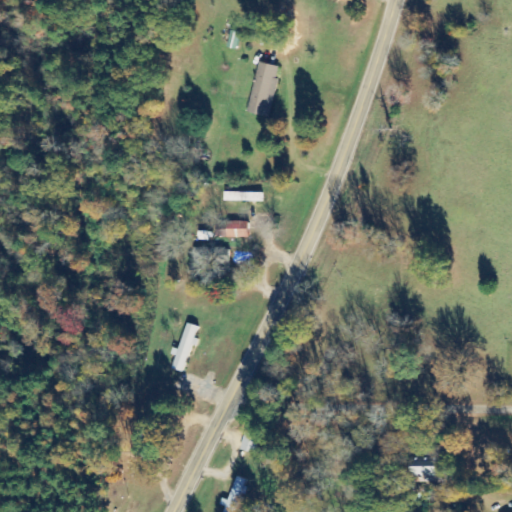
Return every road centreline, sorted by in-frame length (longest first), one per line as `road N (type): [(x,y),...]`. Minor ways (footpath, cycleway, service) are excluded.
road 1 (tertiary): [(171,511),(275,312),(366,107),(397,0)]
road 2 (residential): [(229,402),(511,407)]
